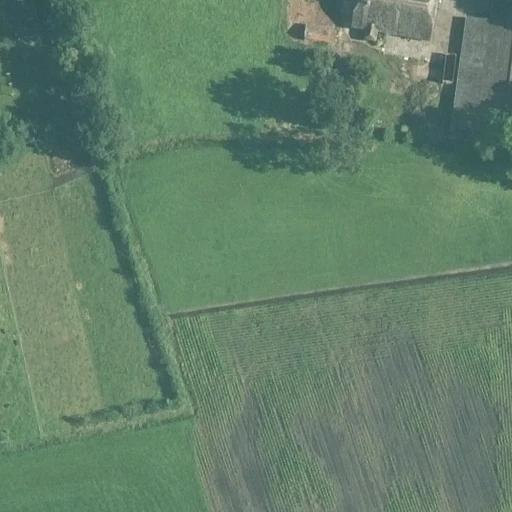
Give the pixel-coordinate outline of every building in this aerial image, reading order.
[(30,0),(27,0),(7,5),(17,40),(40,34),(30,0)] [(431,35),(436,1),(436,0),(356,0),(351,30),(365,33),(364,42),(372,44),(375,35),(428,43),(431,35)] [(465,20),(454,106),(449,142),(499,149),(504,112),(511,113),(511,0),(491,0),(488,23),(465,20)] [(313,44),(326,45),(326,37),(314,36),(313,44)] [(1,112),(6,136),(21,133),(16,109),(1,112)]
